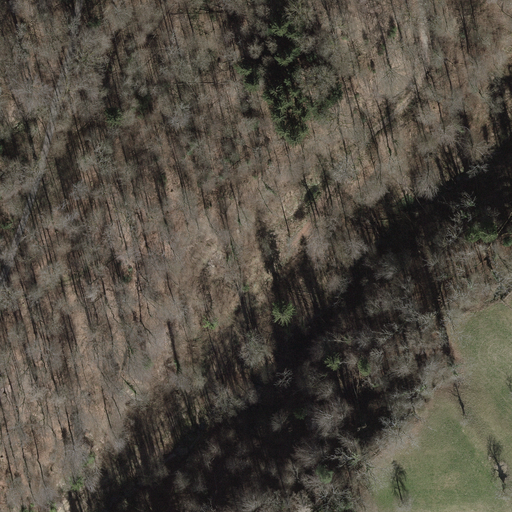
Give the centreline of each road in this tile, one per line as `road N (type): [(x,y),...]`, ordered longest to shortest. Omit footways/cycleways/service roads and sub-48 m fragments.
road 1 (track): [(235,326),(323,194),(415,91),(425,64),(421,0)]
road 2 (track): [(0,287),(41,172),(78,0)]
